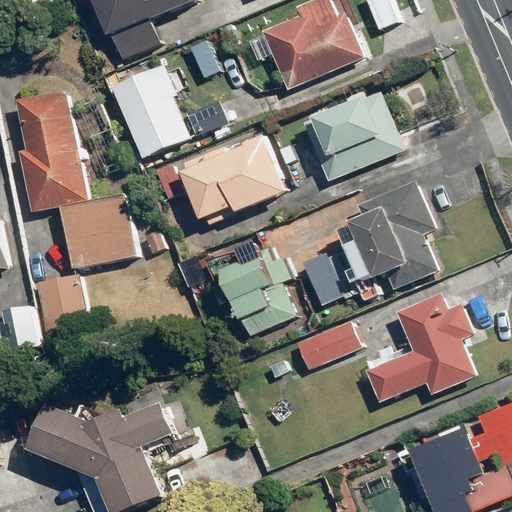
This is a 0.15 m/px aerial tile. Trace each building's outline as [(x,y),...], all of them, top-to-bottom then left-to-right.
[(158,19),(197,5),(208,2),(207,0),(106,0),(119,35),(122,34),(131,59),(167,46),(158,19)] [(263,60),(282,52),(298,90),(374,58),(350,0),(327,0),(309,8),(311,15),(273,30),(254,38),(263,60)] [(397,0),(376,0),(387,29),(406,23),(397,0)] [(152,158),(176,148),(201,138),(172,65),(146,76),(123,85),(152,158)] [(93,198),(74,88),(22,98),(31,148),(26,149),(36,209),(93,198)] [(413,150),(390,92),(315,122),(339,180),(413,150)] [(238,121),(229,100),(195,114),(205,136),(238,121)] [(115,112),(87,124),(112,179),(140,167),(115,112)] [(297,189),(275,134),(235,150),(233,145),(191,162),(215,222),(297,189)] [(511,187),(500,155),(484,160),(497,195),(511,189),(511,187)] [(186,166),(167,169),(171,195),(189,193),(186,166)] [(448,227),(425,180),(374,204),(378,213),(348,227),(378,289),(394,282),(399,293),(450,269),(434,233),(448,227)] [(134,194),(70,206),(83,270),(146,257),(134,194)] [(0,265),(19,268),(8,216),(0,215),(0,265)] [(350,249),(315,261),(330,306),(365,294),(350,249)] [(255,258),(231,267),(258,337),(305,319),(291,281),(298,278),(290,257),(282,261),(279,254),(257,263),(255,258)] [(85,275),(46,280),(52,326),(70,323),(70,318),(90,315),(85,275)] [(467,289),(407,311),(422,352),(374,370),(385,401),(434,383),(438,395),(484,378),(471,344),(485,339),(467,289)] [(369,348),(358,321),(305,342),(315,369),(369,348)] [(113,417),(61,401),(43,450),(106,472),(123,511),(136,511),(177,494),(159,450),(188,435),(171,394),(113,417)] [(511,406),(491,414),(495,425),(426,451),(430,462),(414,468),(426,500),(441,494),(447,511),(486,511),(511,502),(511,406)]
